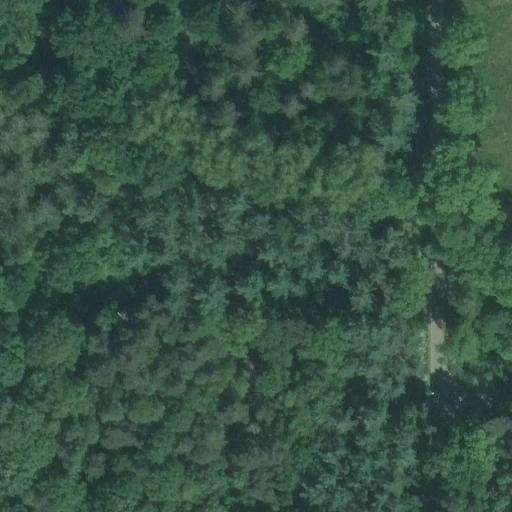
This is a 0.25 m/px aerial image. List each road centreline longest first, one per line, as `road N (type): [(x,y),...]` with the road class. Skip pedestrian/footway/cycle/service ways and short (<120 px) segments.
road 1 (unclassified): [(436,397),(435,0)]
road 2 (track): [(435,173),(232,144),(202,129),(186,95),(180,0)]
road 3 (track): [(123,267),(122,180),(149,155),(202,129)]
